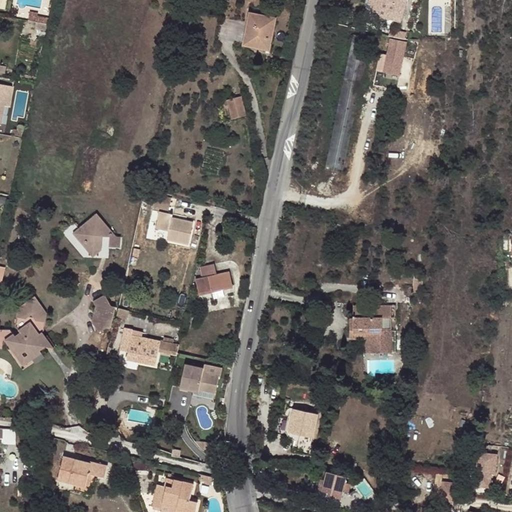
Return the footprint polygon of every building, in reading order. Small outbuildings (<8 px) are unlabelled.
[(378,4),(373,13),(367,23),(394,36),(410,4),(402,0),(372,0),(373,1),(378,4)] [(368,10),(373,13),(378,4),(373,1),(368,10)] [(27,13),(25,21),(33,23),(34,18),(35,15),(27,13)] [(250,15),(243,49),(271,55),(278,21),(250,15)] [(351,32),(318,190),(336,193),(369,36),(351,32)] [(384,71),(379,93),(394,96),(396,88),(400,74),(405,53),(387,50),(383,71),(384,71)] [(0,107),(5,109),(9,109),(13,89),(0,86),(0,107)] [(243,99),(227,103),(232,123),(248,119),(243,99)] [(13,131),(12,137),(22,139),(24,129),(18,128),(17,131),(13,131)] [(171,214),(174,200),(158,196),(154,211),(162,212),(158,228),(171,232),(169,240),(190,246),(196,225),(175,220),(175,215),(171,214)] [(98,219),(72,235),(83,253),(97,256),(101,242),(108,244),(110,237),(98,219)] [(232,285),(228,272),(218,274),(214,263),(201,267),(204,279),(197,281),(201,296),(213,293),(212,291),(222,288),(232,285)] [(213,293),(214,298),(224,295),(222,288),(212,291),(213,293)] [(111,306),(104,297),(95,304),(101,314),(100,319),(92,324),(100,335),(107,330),(110,330),(115,307),(111,306)] [(33,363),(38,359),(47,352),(50,355),(56,350),(48,339),(46,340),(42,336),(44,335),(45,318),(32,301),(16,314),(14,332),(20,339),(15,344),(13,341),(5,349),(10,355),(13,352),(18,359),(21,362),(27,358),(31,363),(33,363)] [(393,304),(351,304),(350,317),(351,332),(367,332),(367,351),(390,351),(390,328),(379,328),(379,316),(393,316),(393,304)] [(351,332),(350,317),(347,316),(347,337),(360,337),(360,351),(367,351),(367,332),(351,332)] [(161,345),(141,340),(132,338),(133,333),(125,331),(122,344),(130,346),(128,353),(126,363),(155,370),(158,356),(161,345)] [(161,345),(158,356),(176,360),(179,347),(162,343),(161,345)] [(130,346),(122,344),(120,352),(128,353),(130,346)] [(10,355),(16,362),(18,359),(13,352),(10,355)] [(25,373),(35,365),(33,363),(31,363),(27,358),(21,362),(18,359),(16,362),(25,373)] [(200,389),(216,393),(220,377),(204,373),(205,368),(186,363),(181,386),(194,390),(199,391),(200,389)] [(214,399),(216,393),(200,389),(199,391),(194,390),(193,394),(214,399)] [(285,430),(289,431),(290,432),(296,408),(289,406),(288,408),(286,415),(289,416),(285,430)] [(290,432),(308,434),(312,436),(317,413),(296,408),(290,432)] [(160,428),(163,416),(158,414),(155,426),(160,428)] [(292,439),(306,441),(308,434),(290,432),(289,431),(287,437),(292,439)] [(304,453),(306,441),(292,439),(289,450),(304,453)] [(88,472),(93,473),(105,476),(108,464),(92,460),(91,462),(64,455),(59,478),(77,482),(85,484),(88,472)] [(477,466),(491,467),(492,457),(479,455),(477,466)] [(487,495),(491,467),(477,466),(473,492),(487,495)] [(89,489),(93,473),(88,472),(85,484),(77,482),(76,486),(89,489)] [(340,500),(346,476),(327,472),(325,479),(322,491),(330,494),(335,494),(334,499),(340,500)] [(174,509),(184,511),(192,511),(195,501),(188,499),(192,484),(166,477),(164,485),(157,483),(151,504),(161,507),(162,503),(174,506),(174,509)] [(212,479),(205,477),(203,483),(203,485),(210,487),(212,479)] [(317,490),(322,491),(325,479),(321,477),(317,490)] [(455,499),(459,482),(441,480),(438,495),(455,499)] [(468,511),(483,511),(485,507),(470,499),(468,511)] [(167,511),(184,511),(174,509),(174,506),(162,503),(161,507),(160,510),(167,511)]
